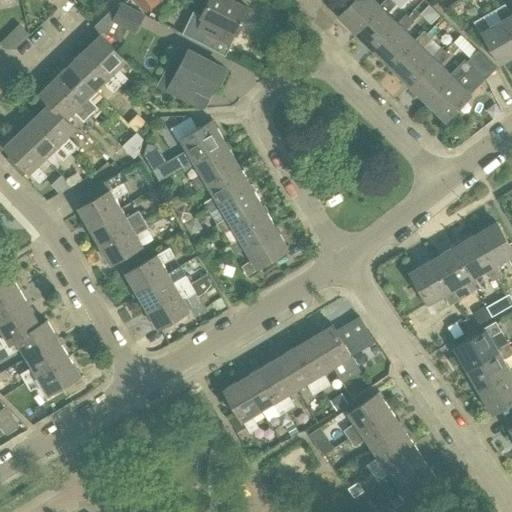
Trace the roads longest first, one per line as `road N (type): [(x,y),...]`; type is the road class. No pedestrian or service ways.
road 1 (residential): [(438,187),(334,76),(305,68),(270,94),(261,120),(343,257)]
road 2 (residential): [(511,502),(343,257)]
road 3 (residential): [(138,387),(36,214),(0,180)]
road 4 (residential): [(138,387),(343,257)]
